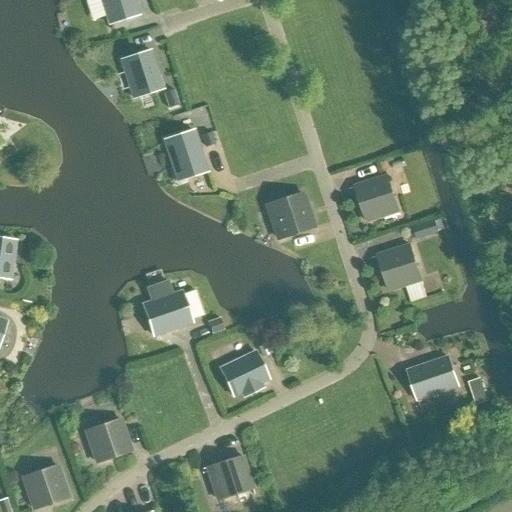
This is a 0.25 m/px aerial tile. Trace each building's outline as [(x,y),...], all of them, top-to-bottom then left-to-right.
[(136,16),(130,0),(98,0),(106,24),(136,16)] [(130,99),(160,90),(148,52),(118,61),(130,99)] [(163,94),(168,109),(178,106),(174,91),(163,94)] [(191,132),(161,142),(172,175),(171,177),(173,183),(176,183),(181,182),(182,180),(204,173),(191,132)] [(205,148),(215,145),(211,133),(201,137),(205,148)] [(388,175),(354,186),(366,225),(400,214),(388,175)] [(266,207),(277,241),(312,230),(309,221),(311,221),(307,209),(306,210),(301,195),(266,207)] [(416,241),(429,237),(424,224),(412,228),(416,241)] [(0,279),(11,281),(17,240),(0,237),(0,279)] [(411,244),(377,255),(389,294),(423,283),(411,244)] [(146,289),(150,303),(140,306),(150,336),(188,324),(177,293),(173,295),(168,281),(146,289)] [(213,335),(223,332),(219,319),(209,322),(213,335)] [(267,344),(258,348),(263,358),(272,354),(267,344)] [(252,353),(217,370),(230,397),(239,393),(241,398),(259,389),(257,384),(265,380),(252,353)] [(446,359),(406,372),(415,401),(456,387),(446,359)] [(481,380),(469,384),(472,394),(486,389),(485,383),(482,384),(481,380)] [(122,417),(83,431),(95,465),(134,451),(122,417)] [(240,457),(204,468),(215,501),(249,490),(240,457)] [(59,465),(20,478),(31,511),(71,499),(59,465)] [(10,511),(6,499),(0,501),(0,511),(10,511)]
